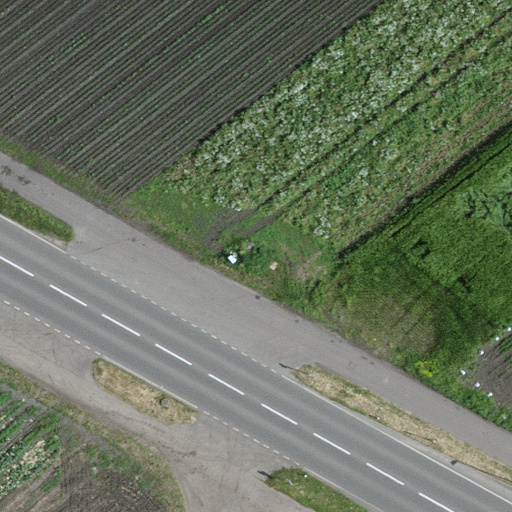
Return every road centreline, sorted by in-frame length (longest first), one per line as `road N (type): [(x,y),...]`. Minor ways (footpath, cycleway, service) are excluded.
road 1 (track): [(0,175),(196,287),(511,441)]
road 2 (primary): [(437,511),(0,264)]
road 3 (track): [(0,373),(250,511)]
